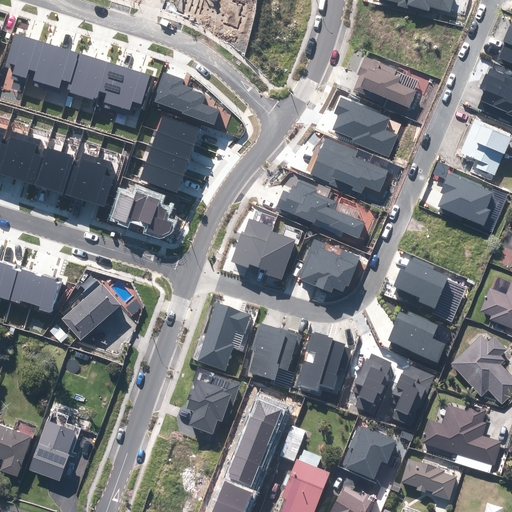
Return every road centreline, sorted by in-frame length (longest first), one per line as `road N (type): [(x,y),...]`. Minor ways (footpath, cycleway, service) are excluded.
road 1 (residential): [(190,272),(312,311),(338,311),(359,299),(490,0)]
road 2 (residential): [(108,511),(190,272)]
road 3 (residential): [(190,272),(0,214)]
road 4 (residential): [(190,272),(224,196),(278,125)]
road 5 (residential): [(143,26),(210,57),(278,125)]
road 6 (residential): [(278,125),(315,65),(335,0)]
